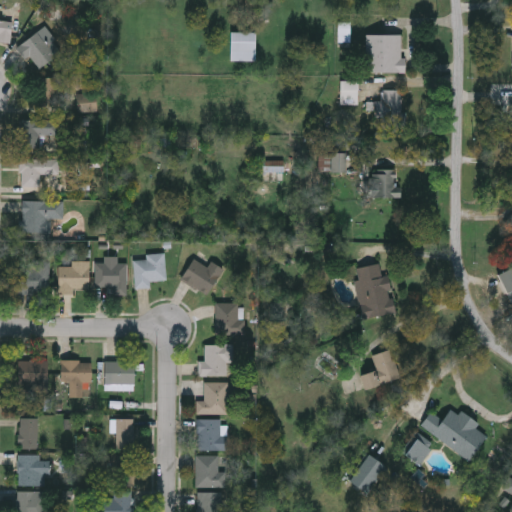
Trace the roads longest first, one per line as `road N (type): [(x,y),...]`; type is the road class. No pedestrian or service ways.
road 1 (residential): [(457,0),(459,280),(474,318),(511,355)]
road 2 (residential): [(169,340),(146,329),(0,328)]
road 3 (residential): [(169,340),(168,511)]
